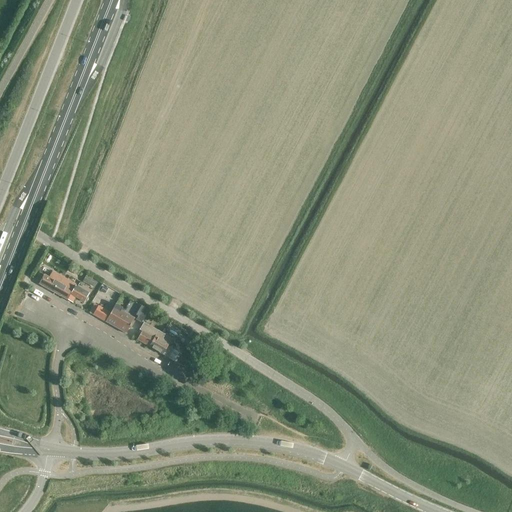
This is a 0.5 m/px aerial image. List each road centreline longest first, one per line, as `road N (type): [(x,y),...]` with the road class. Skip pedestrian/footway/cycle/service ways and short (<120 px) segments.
road 1 (secondary): [(438,511),(280,446),(223,440),(92,454),(48,449)]
road 2 (primary): [(111,0),(0,285)]
road 3 (unclassified): [(76,0),(0,189)]
road 4 (unclassified): [(252,418),(71,329)]
road 5 (unclassified): [(71,329),(56,365),(59,409),(48,449)]
